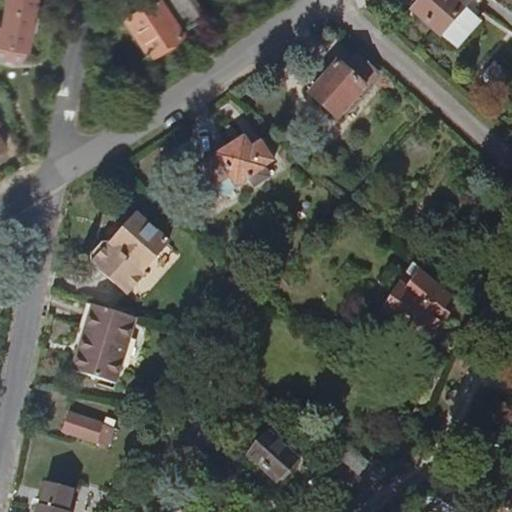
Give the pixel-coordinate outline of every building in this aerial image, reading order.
[(37,17),(39,0),(13,0),(8,28),(3,27),(0,41),(0,44),(30,49),(34,32),(39,32),(42,18),(37,17)] [(178,32),(201,17),(189,0),(154,0),(124,21),(149,59),(181,37),(178,32)] [(417,0),(411,7),(450,40),(459,40),(474,23),(473,13),(465,6),(469,0),(417,0)] [(338,61),(308,92),(336,118),(377,75),(357,56),(345,68),(338,61)] [(277,159),(268,144),(266,146),(264,145),(261,140),(252,145),(246,137),(203,166),(223,196),(277,159)] [(91,262),(128,296),(147,275),(144,272),(170,245),(138,217),(113,243),(109,241),(108,243),(100,242),(89,254),(91,262)] [(464,312),(404,270),(395,282),(397,284),(380,310),(400,324),(396,330),(413,343),(418,337),(424,341),(442,316),(455,324),(464,312)] [(116,381),(138,317),(93,303),(84,333),(88,335),(77,369),(116,381)] [(207,367),(213,355),(202,350),(196,361),(207,367)] [(95,444),(103,426),(71,413),(64,430),(95,444)] [(207,441),(185,422),(167,442),(189,462),(207,441)] [(511,458),(511,452),(511,440),(483,432),(481,441),(478,448),(511,458)] [(264,438),(248,457),(278,482),(279,481),(284,480),(291,472),(289,469),(298,459),(267,434),(264,438)] [(371,462),(342,437),(331,450),(335,453),(360,476),(371,462)] [(360,476),(335,453),(319,472),(352,499),(368,482),(360,476)] [(498,499),(501,487),(482,481),(478,494),(498,499)] [(463,511),(465,508),(464,497),(447,484),(440,497),(435,494),(425,507),(432,511),(463,511)]
